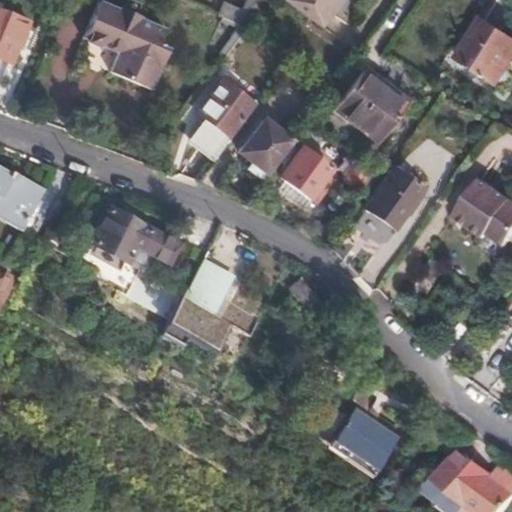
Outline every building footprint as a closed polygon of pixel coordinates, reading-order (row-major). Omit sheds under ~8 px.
[(222,5),(216,17),(244,31),(248,26),(268,1),(266,0),(244,0),(239,13),(222,5)] [(320,29),(341,0),(284,0),(284,1),(320,29)] [(156,50),(163,34),(136,24),(137,20),(117,11),(115,13),(95,5),(80,42),(83,44),(82,47),(93,52),(94,49),(100,51),(101,49),(114,55),(106,76),(147,94),(163,53),(156,50)] [(0,61),(9,65),(26,26),(0,15),(0,61)] [(183,70),(203,86),(221,62),(244,31),(216,17),(202,45),(183,70)] [(497,89),(511,65),(511,44),(482,25),(459,63),(497,89)] [(379,144),(408,106),(365,72),(335,112),(379,144)] [(210,160),(249,108),(217,85),(194,115),(203,122),(188,144),(210,160)] [(263,175),(288,144),(261,124),(238,155),(263,175)] [(306,199),(327,172),(300,151),(278,179),(306,199)] [(355,192),(371,171),(360,163),(345,184),(355,192)] [(0,220),(19,232),(42,191),(0,167),(0,220)] [(391,234),(424,192),(396,171),(364,214),(391,234)] [(505,253),(511,243),(511,208),(481,186),(454,223),(482,245),(487,239),(505,253)] [(109,208),(90,243),(125,262),(127,258),(134,245),(141,247),(151,229),(109,208)] [(178,243),(151,229),(141,247),(149,252),(169,263),(178,243)] [(141,247),(134,245),(127,258),(143,266),(149,252),(141,247)] [(211,255),(205,251),(181,294),(162,328),(181,339),(200,307),(214,282),(221,271),(207,263),(211,255)] [(0,297),(11,278),(0,271),(0,297)] [(235,281),(221,271),(200,307),(214,316),(235,281)] [(324,306),(300,277),(287,288),(310,317),(324,306)] [(476,336),(494,312),(480,301),(460,323),(476,336)] [(365,416),(375,400),(357,390),(348,405),(352,409),(330,445),(375,473),(397,436),(365,416)] [(511,474),(504,468),(494,480),(462,454),(438,483),(473,511),(503,511),(511,501),(511,474)]
